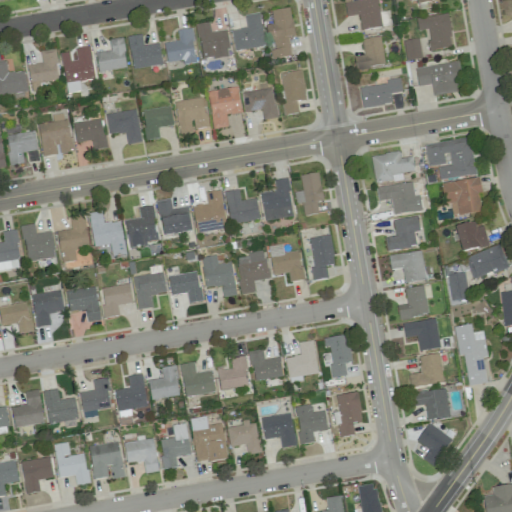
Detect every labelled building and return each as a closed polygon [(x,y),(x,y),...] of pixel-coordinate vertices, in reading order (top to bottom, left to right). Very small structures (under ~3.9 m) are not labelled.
[(359,0),(344,2),(346,16),(359,15),(360,29),(390,26),(389,10),(378,11),(376,0),(359,0)] [(270,11),(272,24),(267,25),(270,49),(269,49),(271,59),(290,57),(288,37),(293,37),(290,8),(270,11)] [(234,51),(264,46),(258,13),(244,15),(246,28),(230,30),(234,51)] [(452,48),(447,14),(416,18),(417,31),(427,30),(430,51),(452,48)] [(225,30),(210,32),(209,23),(195,25),(201,60),(229,55),(225,30)] [(163,43),(166,63),(182,60),(183,65),(195,63),(190,28),(176,30),(178,41),(163,43)] [(161,65),(158,44),(142,46),(141,35),(127,37),(131,69),(161,65)] [(384,65),(380,36),(361,39),(363,55),(353,57),(355,70),(384,65)] [(98,73),(126,68),(121,38),(108,40),(110,51),(94,53),(98,73)] [(405,60),(420,59),(419,39),(403,41),(405,60)] [(75,48),(76,60),(70,61),(69,53),(60,54),(64,83),(93,79),(89,47),(75,48)] [(27,65),(30,92),(42,90),(41,84),(58,82),(54,49),(40,51),(41,63),(27,65)] [(0,95),(26,92),(23,71),(7,73),(5,61),(0,61),(0,95)] [(433,95),(460,92),(456,63),(415,67),(417,87),(431,85),(433,95)] [(296,101),(305,100),(301,71),(279,74),(285,115),(298,114),(296,101)] [(387,84),(359,88),(362,108),(391,104),(390,94),(401,92),(399,78),(386,80),(387,84)] [(80,91),(78,81),(65,83),(66,93),(80,91)] [(227,127),(225,115),(241,113),(236,87),(206,92),(213,129),(227,127)] [(244,113),(261,110),(263,120),(276,118),(271,88),(241,93),(244,113)] [(206,128),(203,97),(174,101),(178,135),(192,133),(192,129),(206,128)] [(145,141),(159,139),(157,127),(172,126),(169,107),(141,110),(145,141)] [(124,132),(126,145),(140,142),(135,109),(105,114),(108,135),(124,132)] [(36,124),(42,156),(71,151),(65,113),(51,115),(52,121),(36,124)] [(73,123),(75,142),(91,140),(93,150),(105,148),(101,119),(73,123)] [(33,131),(4,136),(9,165),(23,163),(21,152),(36,149),(33,131)] [(439,180),(474,175),(469,138),(424,144),(427,166),(444,164),(443,155),(449,154),(450,165),(438,167),(439,180)] [(374,183),(402,180),(401,172),(413,171),(412,157),(399,158),(398,153),(371,156),(374,183)] [(317,214),(316,202),(322,201),(318,173),(299,176),(301,191),(294,192),(295,204),(302,203),(304,216),(317,214)] [(264,221),(293,216),(286,178),(273,181),(275,191),(259,194),(264,221)] [(481,194),(478,178),(440,183),(444,204),(450,203),(452,216),(481,212),(478,194),(481,194)] [(408,182),(375,188),(377,201),(390,199),(392,215),(413,211),(408,182)] [(196,233),(225,229),(220,190),(205,192),(206,204),(192,206),(196,233)] [(229,224),(258,219),(255,198),(240,201),(238,190),(224,192),(229,224)] [(171,209),(170,199),(157,200),(161,235),(190,232),(187,207),(171,209)] [(128,247),(157,242),(151,205),(137,208),(139,217),(124,220),(128,247)] [(87,213),(93,247),(109,244),(111,257),(125,255),(119,221),(102,223),(101,211),(87,213)] [(71,229),(55,232),(61,263),(75,260),(73,249),(88,246),(83,215),(69,218),(71,229)] [(384,237),(386,250),(416,247),(414,231),(419,231),(417,217),(392,219),(394,236),(384,237)] [(475,227),(474,222),(455,226),(460,252),(487,246),(483,226),(475,227)] [(54,258),(50,232),(35,233),(34,224),(21,226),(25,262),(54,258)] [(1,232),(3,242),(0,242),(0,270),(20,267),(14,230),(1,232)] [(309,239),(311,255),(307,256),(310,281),(326,278),(324,266),(333,265),(329,236),(309,239)] [(507,266),(498,244),(463,258),(472,281),(507,266)] [(267,247),(273,276),(288,273),(289,282),(303,280),(297,250),(282,253),(281,245),(267,247)] [(425,280),(420,251),(388,256),(390,270),(401,268),(404,283),(425,280)] [(267,279),(264,252),(235,256),(240,294),(254,292),(253,281),(267,279)] [(231,262),(216,264),(216,256),(200,257),(204,287),(221,285),(222,297),(235,296),(231,262)] [(186,293),(188,303),(201,300),(195,271),(167,276),(171,296),(186,293)] [(137,310),(152,307),(150,295),(165,293),(162,272),(132,277),(137,310)] [(467,302),(465,273),(445,275),(448,304),(467,302)] [(502,327),(511,326),(511,277),(510,278),(511,291),(500,292),(502,327)] [(99,288),(104,318),(118,316),(117,305),(131,303),(128,284),(99,288)] [(406,304),(397,305),(398,319),(427,315),(425,298),(430,298),(429,285),(404,288),(406,304)] [(99,320),(95,287),(65,291),(68,312),(84,310),(86,322),(99,320)] [(31,294),(35,327),(49,325),(48,313),(62,311),(60,291),(31,294)] [(0,306),(0,321),(1,326),(17,323),(19,334),(31,331),(26,302),(0,306)] [(404,338),(415,336),(418,351),(439,347),(434,318),(402,324),(404,338)] [(463,355),(467,386),(485,384),(482,358),(486,357),(482,331),(471,332),(470,324),(453,327),(457,356),(463,355)] [(344,363),(351,362),(346,335),(322,339),(324,347),(327,346),(333,378),(346,375),(344,363)] [(312,340),(298,343),(300,355),(284,358),(288,383),(302,381),(301,376),(317,373),(312,340)] [(282,376),(279,357),(263,360),(262,350),(248,352),(253,381),(282,376)] [(443,383),(438,353),(417,357),(420,373),(407,375),(409,388),(443,383)] [(220,391),(248,385),(243,356),(229,359),(231,367),(216,370),(220,391)] [(195,373),(194,362),(180,364),(183,396),(213,393),(211,371),(195,373)] [(162,379),(148,380),(149,399),(178,397),(175,366),(161,367),(162,379)] [(117,411),(146,406),(141,374),(127,376),(129,388),(114,390),(117,411)] [(83,418),(96,416),(95,410),(110,408),(105,378),(92,380),(93,390),(79,392),(83,418)] [(47,423),(76,420),(73,398),(58,400),(56,389),(43,391),(47,423)] [(412,393),(414,406),(424,405),(426,420),(448,417),(445,389),(412,393)] [(42,424),(38,390),(24,391),(26,405),(10,407),(13,427),(42,424)] [(338,412),(334,413),(338,438),(353,435),(352,423),(361,422),(356,392),(335,396),(338,412)] [(294,407),(300,444),(313,442),(312,432),(326,429),(323,411),(311,413),(310,404),(294,407)] [(0,433),(8,432),(3,407),(0,407),(0,433)] [(294,446),(290,413),(260,417),(263,439),(279,437),(281,448),(294,446)] [(189,419),(195,462),(225,458),(221,423),(206,425),(205,417),(189,419)] [(226,425),(228,446),(245,445),(246,454),(259,453),(256,422),(226,425)] [(158,440),(162,470),(176,467),(175,457),(189,454),(184,423),(171,425),(173,437),(158,440)] [(432,467),(452,440),(428,423),(415,441),(428,450),(421,459),(432,467)] [(157,471),(153,436),(136,439),(136,441),(123,443),(126,463),(142,461),(144,473),(157,471)] [(53,444),(57,478),(74,475),(75,485),(87,484),(83,454),(68,456),(66,442),(53,444)] [(92,479),(109,477),(109,479),(122,478),(117,442),(88,446),(92,479)] [(39,492),(37,480),(52,478),(49,457),(19,462),(25,494),(39,492)] [(2,484),(16,482),(14,461),(0,462),(0,496),(4,496),(2,484)] [(356,486),(359,511),(378,511),(374,483),(356,486)] [(492,495),(482,496),(484,511),(511,511),(511,484),(491,487),(492,495)] [(324,498),(327,510),(317,511),(342,511),(339,495),(324,498)]
